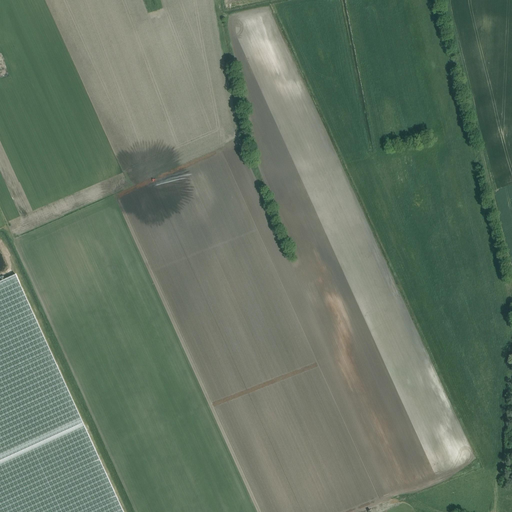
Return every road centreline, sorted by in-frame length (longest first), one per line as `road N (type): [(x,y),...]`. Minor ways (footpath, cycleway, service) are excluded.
road 1 (unknown): [(511,288),(439,0)]
road 2 (track): [(511,63),(468,79),(448,0)]
